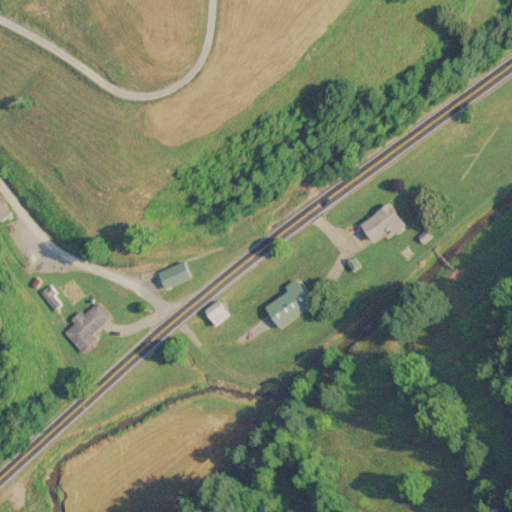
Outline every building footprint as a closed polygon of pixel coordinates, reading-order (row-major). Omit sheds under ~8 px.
[(411,222),(397,201),(367,221),(382,242),(411,222)] [(197,274),(189,258),(161,271),(169,287),(197,274)] [(288,285),(290,288),(266,305),(281,327),(319,302),(302,275),(288,285)] [(210,307),(218,324),(237,314),(229,297),(210,307)] [(88,351),(102,337),(97,332),(115,314),(100,299),(68,330),(88,351)]
